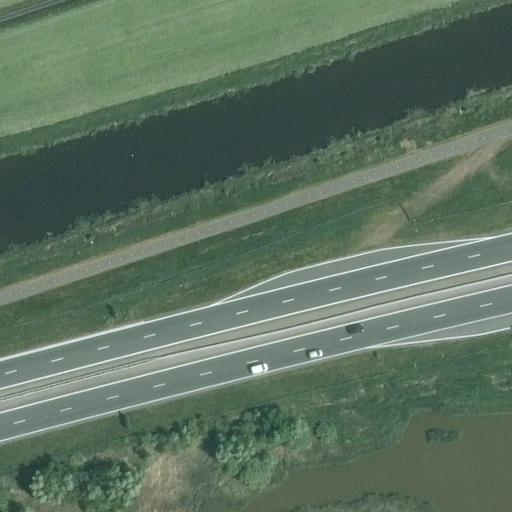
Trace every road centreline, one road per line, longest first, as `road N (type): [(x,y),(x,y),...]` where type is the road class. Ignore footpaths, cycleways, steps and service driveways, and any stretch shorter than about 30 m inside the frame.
road 1 (trunk): [(0,428),(511,299)]
road 2 (trunk): [(511,248),(0,376)]
